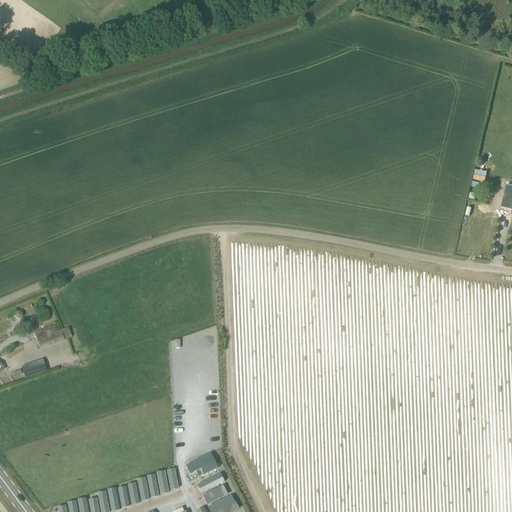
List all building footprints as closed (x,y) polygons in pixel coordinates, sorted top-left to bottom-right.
[(511,182),(506,181),(502,198),(511,200),(511,182)] [(59,332),(56,325),(34,333),(40,351),(65,342),(64,341),(72,338),(68,328),(59,332)] [(25,379),(47,371),(44,365),(23,373),(25,379)] [(211,454),(186,467),(192,480),(218,467),(211,454)] [(171,469),(172,491),(182,491),(181,468),(171,469)] [(150,476),(151,497),(170,495),(169,475),(150,476)] [(120,507),(139,507),(138,484),(119,484),(120,507)] [(204,494),(212,511),(232,511),(241,508),(239,504),(237,504),(232,494),(228,496),(223,485),(204,494)] [(88,511),(108,511),(107,495),(87,496),(88,511)] [(187,511),(184,503),(163,511),(187,511)]
